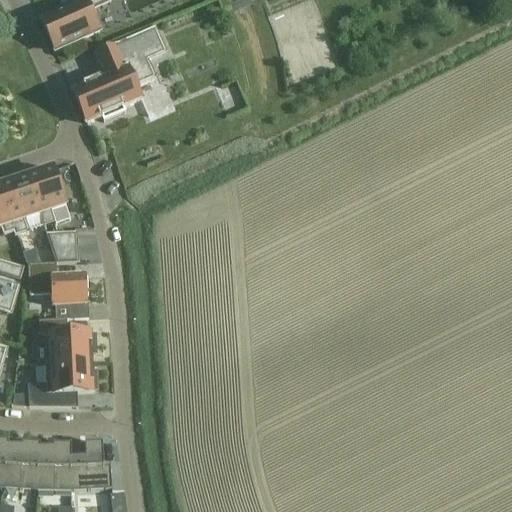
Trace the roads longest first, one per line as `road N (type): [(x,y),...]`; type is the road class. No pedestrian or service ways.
road 1 (residential): [(124,425),(109,266),(80,150)]
road 2 (residential): [(80,150),(12,0)]
road 3 (residential): [(0,425),(124,425)]
